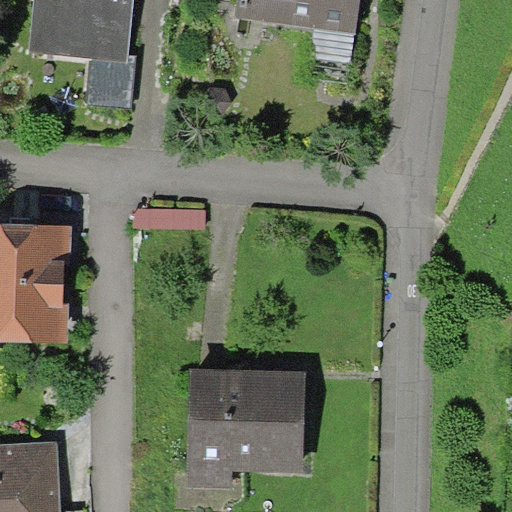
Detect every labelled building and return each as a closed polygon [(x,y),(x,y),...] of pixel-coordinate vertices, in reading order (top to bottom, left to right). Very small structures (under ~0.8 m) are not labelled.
[(124,0),(32,0),(28,41),(88,47),(83,105),(124,109),(128,61),(118,60),(124,0)] [(305,21),(349,27),(353,0),(234,0),(233,11),(241,12),(242,8),(305,17),(305,21)] [(0,337),(53,339),(56,236),(0,234),(0,337)] [(295,467),(297,383),(187,380),(184,464),(295,467)] [(48,511),(45,452),(0,453),(0,511),(48,511)]
